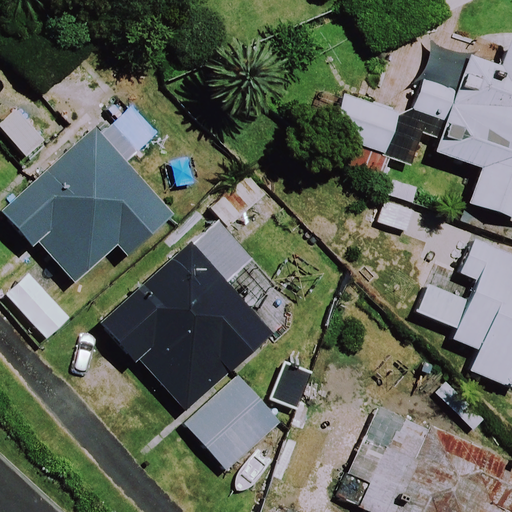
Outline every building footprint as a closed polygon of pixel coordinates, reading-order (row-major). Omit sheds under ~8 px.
[(62,1),(2,57),(41,99),(102,44),(62,1)] [(511,39),(507,38),(496,70),(466,60),(454,93),(421,82),(410,115),(443,126),(432,158),(475,172),(463,208),(511,225),(511,224),(511,39)] [(402,118),(341,99),(327,145),(387,164),(402,118)] [(158,137),(134,108),(98,139),(91,131),(0,209),(0,218),(27,250),(32,245),(69,288),(114,249),(124,260),(173,218),(126,164),(158,137)] [(223,232),(262,198),(246,180),(205,215),(214,225),(100,324),(180,415),(267,338),(223,287),(251,263),(223,232)] [(428,285),(413,317),(447,333),(444,339),(475,354),(466,373),(508,394),(511,385),(511,262),(471,243),(455,276),(474,285),(466,303),(428,285)] [(222,396),(184,428),(222,473),(259,441),(222,396)] [(511,511),(511,472),(403,420),(358,511),(511,511)]
